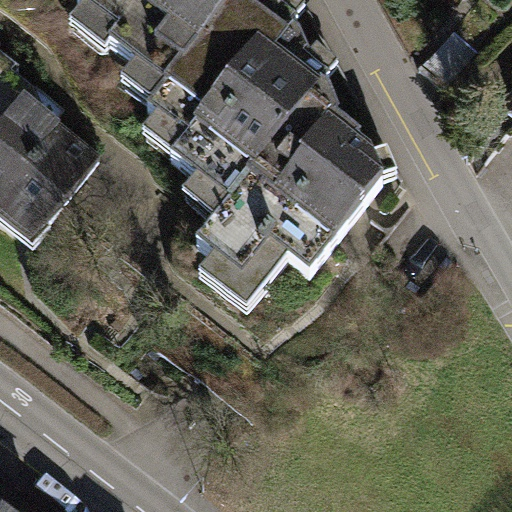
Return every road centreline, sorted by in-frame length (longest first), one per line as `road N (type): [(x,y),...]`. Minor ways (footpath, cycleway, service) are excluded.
road 1 (residential): [(511,290),(347,0)]
road 2 (tertiary): [(0,402),(138,511)]
